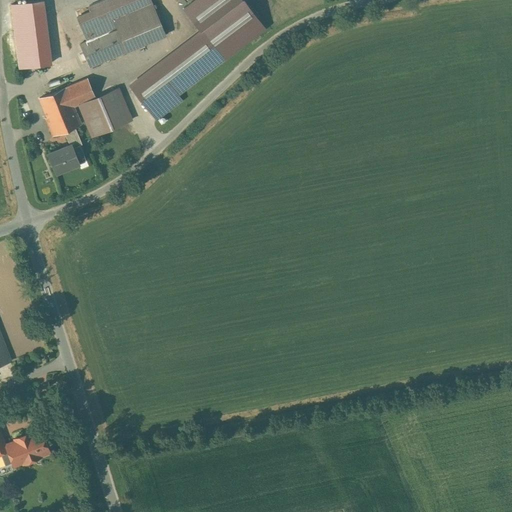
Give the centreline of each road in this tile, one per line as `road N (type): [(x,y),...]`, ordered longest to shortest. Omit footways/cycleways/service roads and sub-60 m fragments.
road 1 (unclassified): [(27,222),(93,197),(281,36),(374,0)]
road 2 (unclassified): [(27,222),(116,511)]
road 3 (unclassified): [(0,93),(27,222)]
